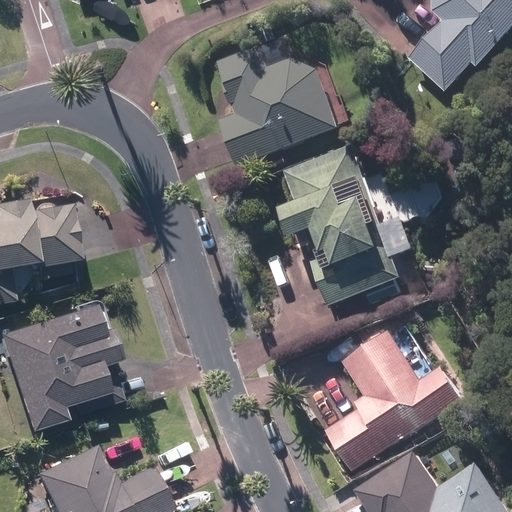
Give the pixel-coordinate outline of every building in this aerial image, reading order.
[(412,61),(449,95),(476,65),(481,71),(511,36),(511,0),(434,0),(436,14),(447,23),(412,61)] [(298,22),(312,17),(308,7),(295,11),(298,22)] [(224,125),(242,171),(344,133),(322,73),(296,62),(273,70),(265,49),(223,65),(242,118),(224,125)] [(291,215),(301,242),(319,236),(322,243),(316,245),(323,263),(317,265),(334,311),(371,297),(374,308),(405,297),(401,287),(407,284),(395,250),(389,253),(365,187),(370,185),(358,152),(290,176),(302,212),(291,215)] [(0,308),(11,307),(6,275),(34,271),(36,284),(68,279),(66,268),(75,267),(67,211),(23,218),(21,206),(0,209),(0,308)] [(0,341),(30,434),(120,406),(109,370),(118,367),(108,336),(98,339),(89,313),(0,341)] [(332,434),(356,474),(469,405),(450,373),(427,387),(396,336),(348,366),(370,402),(360,407),(364,414),(332,434)] [(440,442),(446,453),(461,445),(455,434),(440,442)] [(170,511),(151,471),(116,487),(112,478),(108,480),(95,451),(37,478),(53,511),(170,511)] [(457,511),(421,457),(361,496),(372,511),(457,511)]
